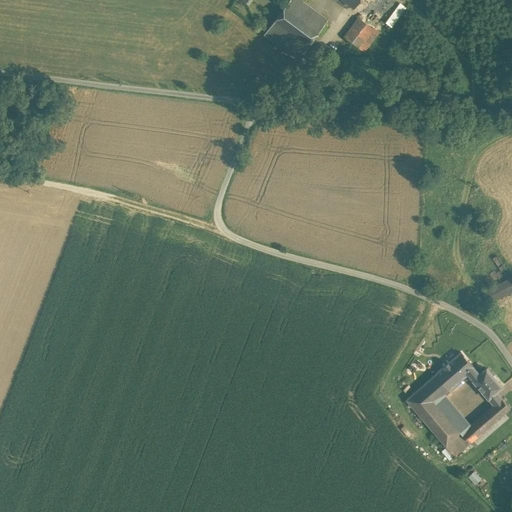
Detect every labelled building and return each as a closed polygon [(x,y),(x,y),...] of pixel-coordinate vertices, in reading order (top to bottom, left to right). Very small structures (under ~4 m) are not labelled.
[(328,20),(301,0),(289,0),(287,4),(320,29),(328,20)] [(341,0),(353,8),(359,0),(341,0)] [(383,22),(390,26),(404,6),(398,1),(383,22)] [(320,29),(287,4),(272,23),(306,48),(320,29)] [(359,18),(344,37),(358,47),(372,28),(359,18)] [(306,48),(272,23),(264,35),(298,60),(306,48)] [(372,28),(358,47),(364,52),(378,32),(372,28)] [(494,281),(508,276),(503,261),(489,266),(494,281)] [(511,279),(485,294),(491,306),(511,295),(511,279)] [(461,352),(422,386),(436,402),(444,395),(469,374),(473,380),(480,374),(461,352)] [(480,374),(473,380),(489,398),(497,392),(503,387),(487,368),(480,374)] [(444,395),(436,402),(422,386),(407,399),(455,456),(470,443),(462,433),(470,426),(444,395)] [(470,426),(462,433),(470,443),(471,442),(475,446),(509,416),(506,413),(511,408),(497,392),(489,398),(495,405),(470,426)]
